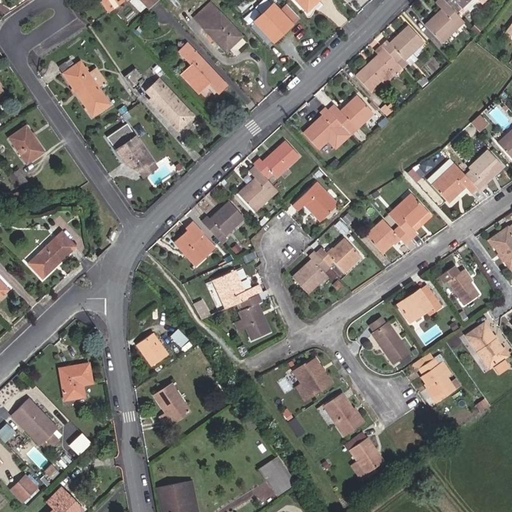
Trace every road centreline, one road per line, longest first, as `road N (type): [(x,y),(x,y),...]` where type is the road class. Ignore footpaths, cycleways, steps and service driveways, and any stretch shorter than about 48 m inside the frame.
road 1 (residential): [(138,237),(397,0)]
road 2 (residential): [(138,237),(18,54)]
road 3 (residential): [(140,511),(112,294)]
road 4 (residential): [(466,228),(327,326)]
road 5 (unclassified): [(112,294),(72,302),(0,370)]
